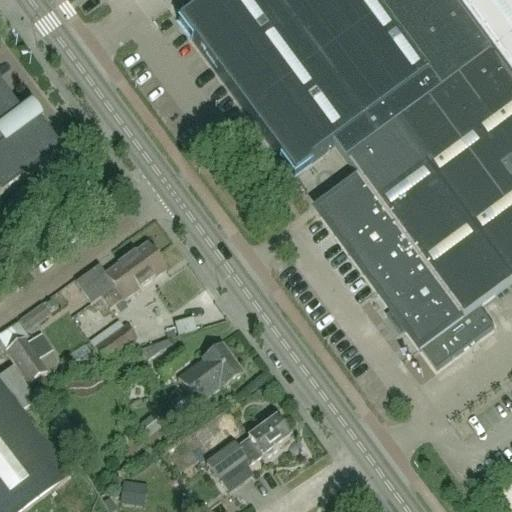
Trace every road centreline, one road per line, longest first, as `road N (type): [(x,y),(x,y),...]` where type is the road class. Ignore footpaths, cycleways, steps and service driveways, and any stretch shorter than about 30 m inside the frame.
road 1 (tertiary): [(408,511),(170,190)]
road 2 (tertiary): [(170,190),(28,0)]
road 3 (unclassified): [(0,316),(170,190)]
